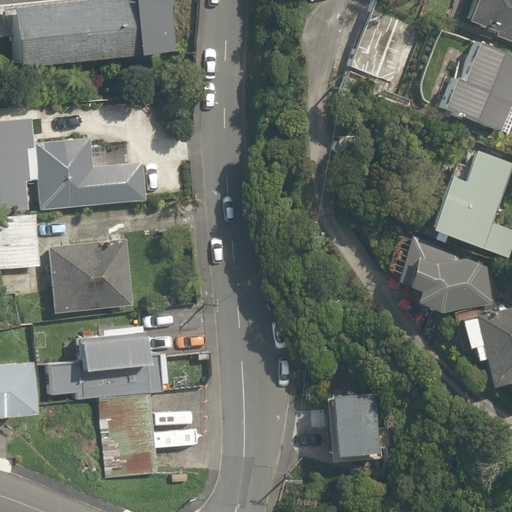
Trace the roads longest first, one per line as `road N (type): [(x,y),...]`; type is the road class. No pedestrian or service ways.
road 1 (residential): [(231,0),(223,87),(245,427),(237,511)]
road 2 (residential): [(339,0),(318,83),(329,211),(424,349),(507,422)]
